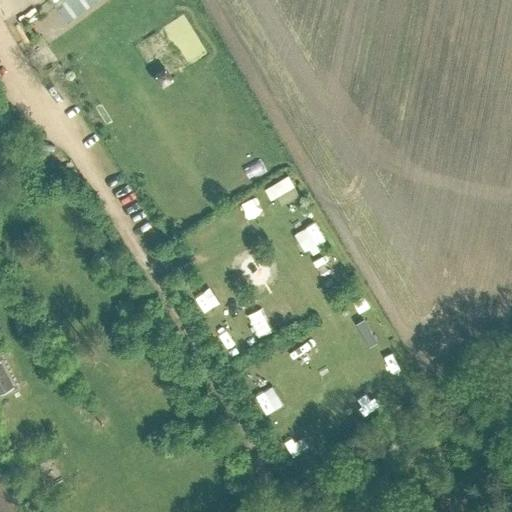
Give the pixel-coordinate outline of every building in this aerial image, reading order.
[(252,192),(230,207),(238,219),(260,204),(252,192)] [(256,222),(263,234),(278,225),(271,214),(256,222)] [(271,243),(272,256),(286,255),(285,243),(271,243)] [(209,267),(224,264),(221,252),(206,256),(209,267)] [(167,268),(153,270),(155,284),(169,282),(167,268)] [(241,282),(249,299),(257,295),(248,278),(241,282)] [(174,300),(177,315),(201,311),(198,296),(174,300)] [(263,333),(272,349),(281,344),(272,328),(263,333)] [(326,349),(346,339),(341,329),(321,339),(326,349)] [(0,393),(13,387),(0,362),(0,393)]
